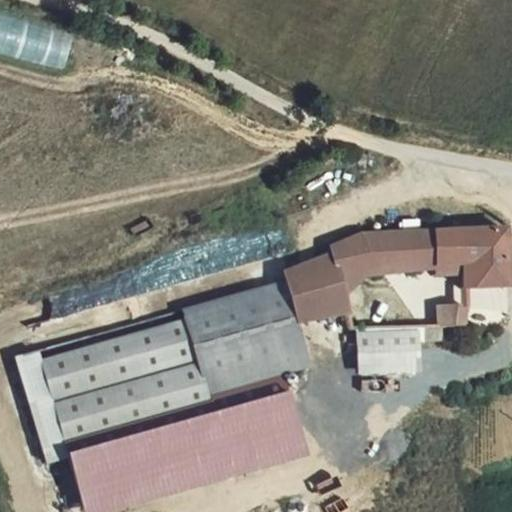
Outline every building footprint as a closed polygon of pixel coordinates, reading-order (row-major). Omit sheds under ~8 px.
[(0,48),(63,63),(72,27),(0,9),(0,48)] [(345,241),(347,252),(299,266),(301,273),(313,321),(361,309),(351,267),(467,256),(468,276),(511,271),(511,216),(475,220),(473,205),(455,208),(456,217),(374,225),(345,241)] [(217,401),(319,374),(313,321),(301,273),(195,304),(202,335),(217,401)] [(440,314),(470,312),(469,291),(438,293),(440,314)] [(417,329),(359,331),(360,372),(419,371),(417,329)] [(202,335),(57,373),(85,480),(144,464),(132,423),(217,401),(202,335)]
